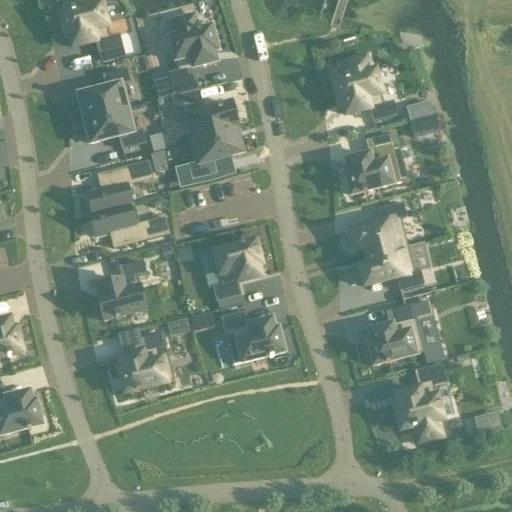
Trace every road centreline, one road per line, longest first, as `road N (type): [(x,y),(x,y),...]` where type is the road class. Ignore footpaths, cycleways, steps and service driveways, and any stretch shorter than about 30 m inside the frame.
road 1 (residential): [(236,3),(268,109),(291,249),(351,484)]
road 2 (residential): [(0,42),(23,141),(44,313),(106,505)]
road 3 (residential): [(132,503),(351,484)]
road 4 (track): [(511,199),(476,0)]
